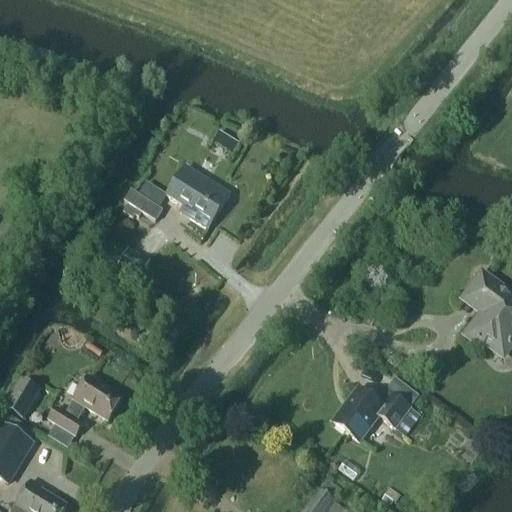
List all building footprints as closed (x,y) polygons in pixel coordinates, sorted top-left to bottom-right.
[(209,234),(230,198),(185,171),(167,201),(192,216),(189,221),(209,234)] [(124,207),(127,209),(121,218),(132,224),(134,220),(138,223),(141,218),(155,226),(162,214),(130,195),(124,207)] [(150,263),(127,250),(115,271),(137,284),(150,263)] [(468,336),(469,341),(482,350),(485,346),(500,357),(505,356),(511,346),(511,300),(482,278),(468,296),(487,310),(468,336)] [(107,425),(122,402),(101,389),(100,385),(93,381),(90,382),(88,380),(74,403),(75,403),(66,417),(56,411),(48,423),(75,440),(83,428),(77,424),(85,411),(107,425)] [(418,399),(394,381),(386,392),(388,394),(378,407),(360,393),(335,427),(362,447),(381,421),(397,433),(412,412),(410,410),(418,399)] [(22,383),(4,411),(21,422),(39,394),(22,383)] [(8,419),(0,431),(0,483),(6,488),(32,447),(28,444),(34,435),(8,419)] [(65,511),(67,510),(41,493),(43,490),(31,483),(12,511),(65,511)] [(319,492),(304,511),(329,511),(335,504),(319,492)]
